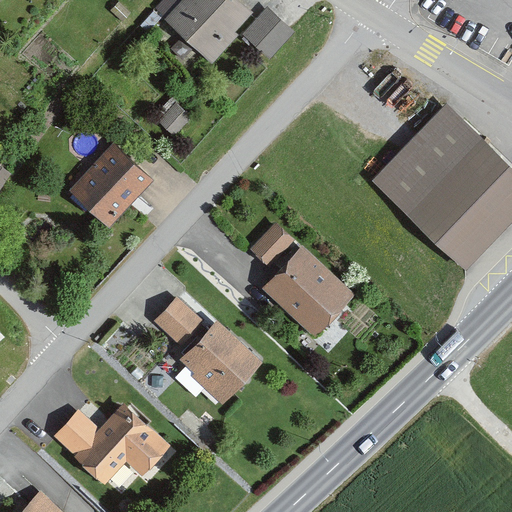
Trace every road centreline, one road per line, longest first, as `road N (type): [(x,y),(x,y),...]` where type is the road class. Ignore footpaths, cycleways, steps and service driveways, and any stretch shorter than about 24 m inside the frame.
road 1 (residential): [(61,337),(159,247),(374,20)]
road 2 (secondary): [(435,368),(283,511)]
road 3 (tertiary): [(511,98),(374,20)]
